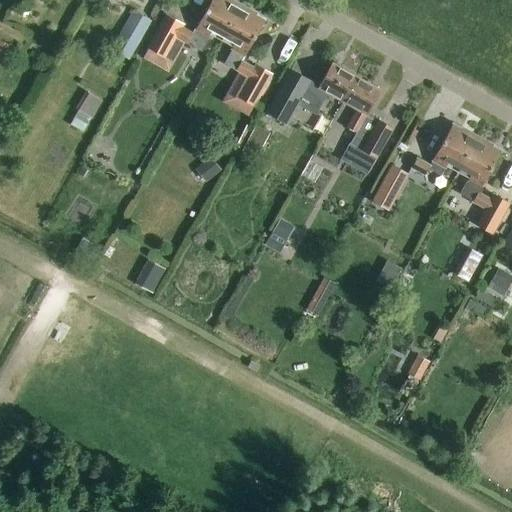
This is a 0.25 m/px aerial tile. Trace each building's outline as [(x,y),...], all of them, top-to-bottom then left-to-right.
[(211,32),(222,39),(239,9),(224,0),(223,0),(221,4),(213,0),(211,0),(193,35),(182,28),(183,26),(166,17),(148,50),(172,63),(183,42),(187,45),(188,44),(200,51),(211,32)] [(239,9),(222,39),(233,45),(222,64),(236,72),(221,102),(247,117),(270,76),(255,67),(253,70),(241,63),(264,23),(263,22),(260,27),(253,22),(256,17),(255,16),(254,17),(239,9)] [(127,60),(149,22),(134,12),(111,51),(127,60)] [(0,42),(0,60),(5,63),(13,49),(0,42)] [(289,72),(266,114),(285,125),(298,102),(316,112),(326,94),(341,102),(355,78),(330,64),(317,88),(289,72)] [(355,78),(341,102),(356,110),(345,129),(355,134),(349,145),(375,159),(391,129),(366,115),(379,92),(355,78)] [(82,133),(90,119),(98,103),(84,95),(76,110),(78,112),(70,126),(82,133)] [(458,170),(476,140),(461,132),(462,130),(461,129),(457,135),(450,131),(452,127),(451,126),(431,162),(428,166),(414,159),(408,170),(422,177),(426,170),(440,177),(447,164),(458,170)] [(476,140),(458,170),(469,176),(458,195),(483,209),(472,228),(490,238),(509,204),(491,194),(488,199),(477,194),(500,154),(499,153),(497,157),(489,153),(492,147),(491,147),(490,148),(476,140)] [(210,158),(194,170),(205,184),(220,171),(210,158)] [(388,168),(370,204),(386,212),(405,177),(388,168)] [(277,221),(265,242),(275,247),(279,240),(283,243),(291,229),(277,221)] [(511,228),(501,248),(511,254),(511,228)] [(74,253),(91,263),(99,249),(82,239),(74,253)] [(467,248),(452,274),(468,283),(482,257),(467,248)] [(145,258),(134,282),(154,291),(165,267),(145,258)] [(387,262),(376,284),(391,291),(402,270),(387,262)] [(511,277),(497,270),(490,283),(487,289),(502,298),(505,292),(511,279),(511,277)] [(318,318),(336,285),(323,278),(305,311),(318,318)] [(468,301),(463,309),(485,320),(489,312),(468,301)] [(417,357),(407,375),(420,381),(429,363),(417,357)]
